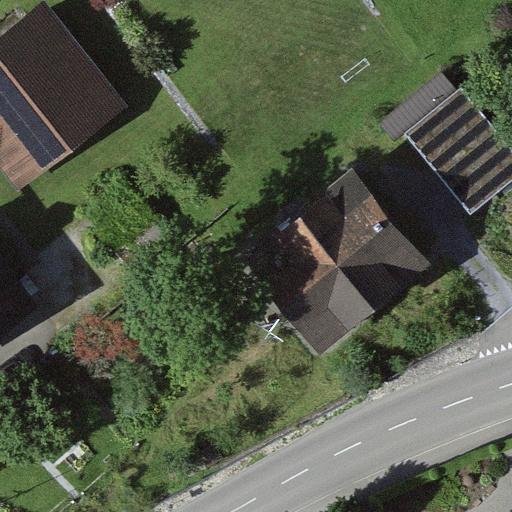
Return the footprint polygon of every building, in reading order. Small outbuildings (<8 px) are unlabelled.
[(49,0),(39,0),(0,30),(0,164),(5,161),(23,185),(129,102),(49,0)] [(511,147),(461,85),(407,129),(473,209),(511,176),(511,147)] [(431,254),(354,159),(244,248),(321,343),(431,254)] [(121,178),(85,209),(136,268),(172,237),(121,178)] [(0,329),(39,299),(0,251),(0,329)] [(217,443),(182,461),(192,481),(227,463),(217,443)]
